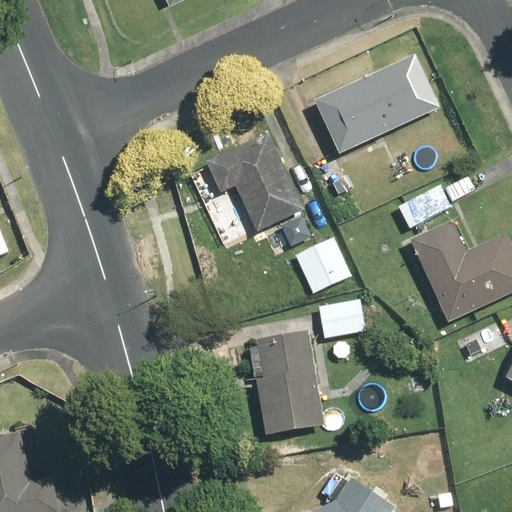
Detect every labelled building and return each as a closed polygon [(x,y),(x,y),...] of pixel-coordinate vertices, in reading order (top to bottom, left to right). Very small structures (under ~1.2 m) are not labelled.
[(315,103),(341,157),(443,109),(417,55),(315,103)] [(236,189),(256,233),(304,210),(267,134),(203,164),(219,197),(236,189)] [(410,230),(452,208),(441,186),(398,208),(410,230)] [(456,223),(412,243),(450,324),(511,295),(511,246),(507,235),(470,252),(456,223)] [(336,241),(298,258),(315,295),(353,277),(336,241)] [(362,301),(321,309),(327,341),(368,332),(362,301)] [(307,333),(249,344),(266,437),(325,426),(307,333)] [(32,432),(0,439),(0,511),(64,511),(57,478),(44,482),(32,432)] [(391,511),(394,509),(339,470),(322,494),(335,503),(318,511),(391,511)]
